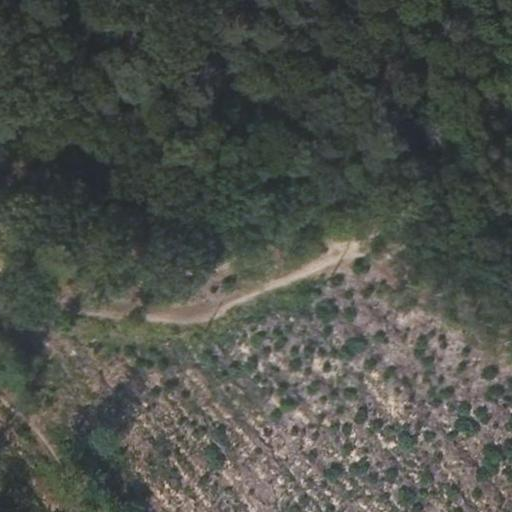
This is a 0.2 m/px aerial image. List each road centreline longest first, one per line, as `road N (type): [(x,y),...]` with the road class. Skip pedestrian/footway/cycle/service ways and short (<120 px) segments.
road 1 (track): [(511,133),(353,238),(236,285),(136,304),(33,295),(0,274)]
road 2 (track): [(0,379),(107,511)]
